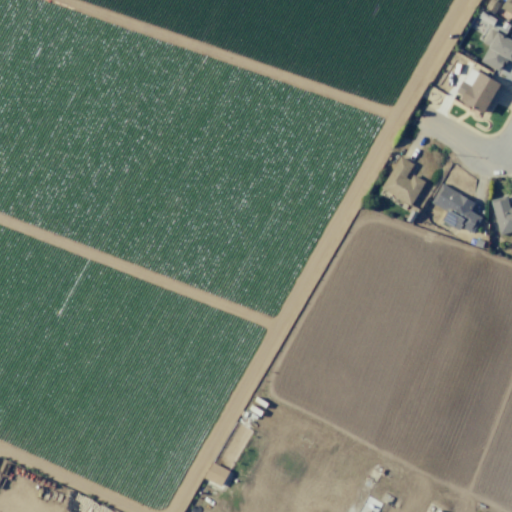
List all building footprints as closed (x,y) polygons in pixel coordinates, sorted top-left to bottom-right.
[(488,0),(494,0),(499,3),(493,14),(483,8),(488,0)] [(503,0),(511,0),(511,15),(499,8),(503,0)] [(491,26),(495,19),(481,10),(477,17),(491,26)] [(473,19),(484,25),(480,32),(469,26),(473,19)] [(489,27),(511,40),(511,57),(510,61),(506,58),(498,71),(479,60),(488,46),(481,42),(489,27)] [(469,68),(477,73),(478,71),(499,83),(481,114),(476,111),(475,112),(462,105),(464,103),(459,100),(462,96),(454,91),(460,80),(462,81),(469,68)] [(400,156),(413,165),(405,177),(409,180),(412,175),(423,182),(409,204),(381,186),(400,156)] [(440,183),(473,203),(468,212),(480,219),(471,233),(460,227),(458,231),(440,221),(445,212),(429,202),(440,183)] [(511,207),(511,232),(499,236),(489,200),(505,195),(509,208),(511,207)] [(203,478),(220,486),(228,471),(210,462),(203,478)]
